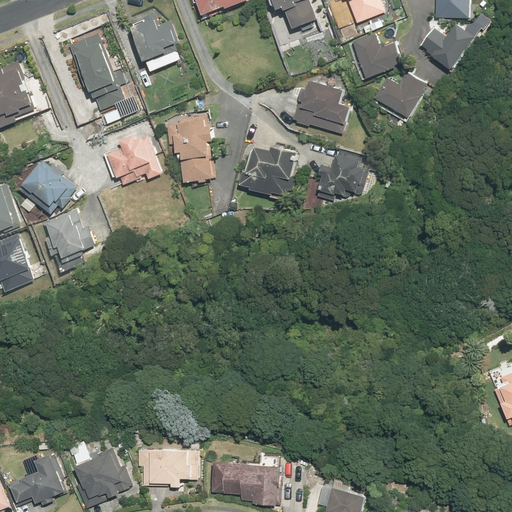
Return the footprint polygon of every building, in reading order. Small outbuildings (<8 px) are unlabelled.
[(199,0),(205,16),(247,0),(199,0)] [(298,34),(324,23),(314,0),(273,0),(278,10),(286,6),(298,34)] [(349,0),(358,22),(387,11),(382,0),(349,0)] [(438,0),(438,18),(471,18),(471,0),(438,0)] [(157,17),(134,26),(147,61),(183,48),(173,21),(161,26),(157,17)] [(436,27),(422,46),(453,68),(475,37),(457,24),(448,36),(436,27)] [(100,110),(127,99),(101,33),(74,44),(100,110)] [(355,41),(369,78),(405,64),(397,42),(383,47),(377,33),(355,41)] [(0,122),(2,127),(20,121),(18,115),(38,108),(21,61),(4,67),(2,61),(0,61),(0,122)] [(376,97),(410,117),(430,84),(410,73),(402,86),(388,77),(376,97)] [(294,119),(344,134),(352,106),(342,103),(346,90),(307,78),(294,119)] [(120,109),(106,114),(109,123),(123,118),(120,109)] [(183,152),(186,182),(219,178),(211,115),(179,119),(181,133),(177,134),(179,152),(183,152)] [(124,189),(164,174),(147,130),(121,140),(124,146),(109,152),(124,189)] [(251,145),(243,185),(290,195),(299,152),(273,146),(272,150),(251,145)] [(323,164),(317,188),(360,199),(369,161),(338,153),(334,167),(323,164)] [(44,159),(21,188),(54,214),(61,204),(65,207),(81,187),(44,159)] [(0,233),(22,224),(6,184),(0,186),(0,233)] [(265,198),(246,197),(246,209),(265,209),(265,198)] [(80,211),(50,222),(65,258),(100,244),(93,225),(87,228),(80,211)] [(511,423),(511,372),(499,378),(508,400),(503,402),(511,423)] [(120,446),(76,463),(84,482),(78,484),(88,507),(137,488),(120,446)] [(200,449),(146,449),(146,486),(183,487),(183,479),(200,479),(200,449)] [(71,489),(56,452),(37,460),(41,470),(9,483),(19,506),(37,499),(38,503),(71,489)] [(284,465),(216,460),(213,491),(243,493),(242,501),(281,505),(284,465)] [(0,510),(12,506),(2,482),(0,482),(0,510)] [(363,511),(368,496),(335,487),(329,511),(332,511),(363,511)]
